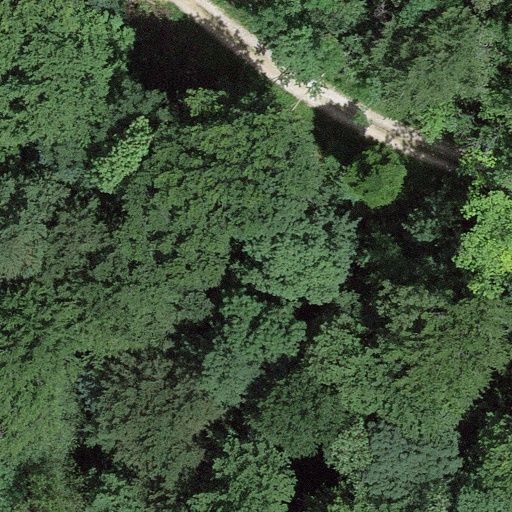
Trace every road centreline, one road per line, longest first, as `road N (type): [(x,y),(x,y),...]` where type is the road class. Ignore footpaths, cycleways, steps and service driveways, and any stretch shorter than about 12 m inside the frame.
road 1 (track): [(0,310),(7,287),(35,274),(104,289),(216,348),(431,511)]
road 2 (track): [(511,186),(280,82),(179,0)]
road 3 (track): [(23,511),(0,378)]
